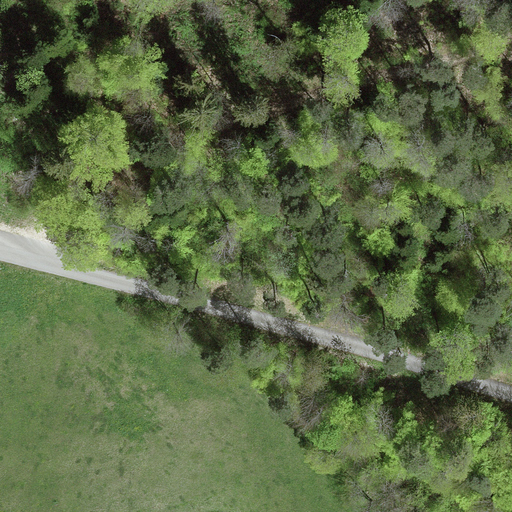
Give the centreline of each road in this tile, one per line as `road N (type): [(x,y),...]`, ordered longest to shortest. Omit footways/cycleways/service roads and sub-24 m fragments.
road 1 (track): [(10,250),(116,153),(511,32)]
road 2 (unclassified): [(0,248),(511,393)]
